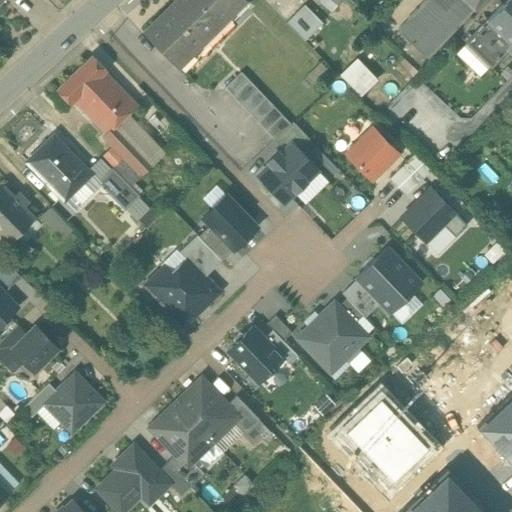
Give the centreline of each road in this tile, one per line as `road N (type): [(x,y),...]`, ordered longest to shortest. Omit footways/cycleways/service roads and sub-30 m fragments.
road 1 (residential): [(26,511),(303,250)]
road 2 (secondary): [(0,92),(106,0)]
